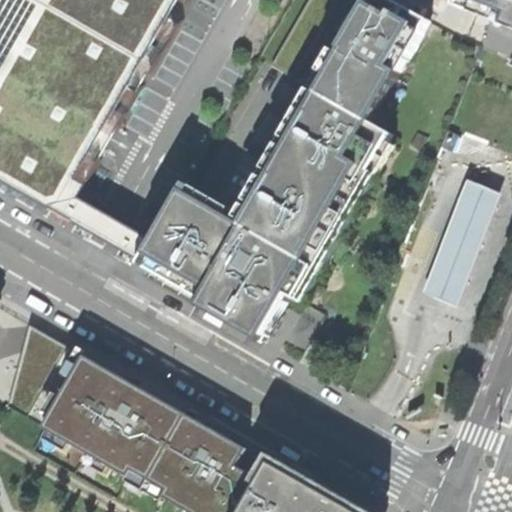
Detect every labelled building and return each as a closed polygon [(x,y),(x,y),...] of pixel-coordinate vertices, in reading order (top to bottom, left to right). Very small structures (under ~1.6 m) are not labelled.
[(173,0),(0,0),(0,174),(56,207),(98,133),(173,0)] [(232,316),(274,340),(295,304),(308,311),(403,145),(397,141),(401,134),(381,122),(439,21),(402,0),(368,0),(243,219),(182,184),(137,262),(232,316)] [(304,0),(265,68),(298,87),(347,0),(304,0)] [(511,0),(453,0),(449,10),(511,34),(511,0)] [(424,294),(459,309),(505,195),(470,181),(424,294)] [(202,316),(200,320),(219,331),(223,323),(204,313),(202,316)] [(27,319),(3,410),(181,511),(362,511),(319,487),(271,460),(262,474),(254,470),(247,465),(255,450),(145,387),(27,319)]
